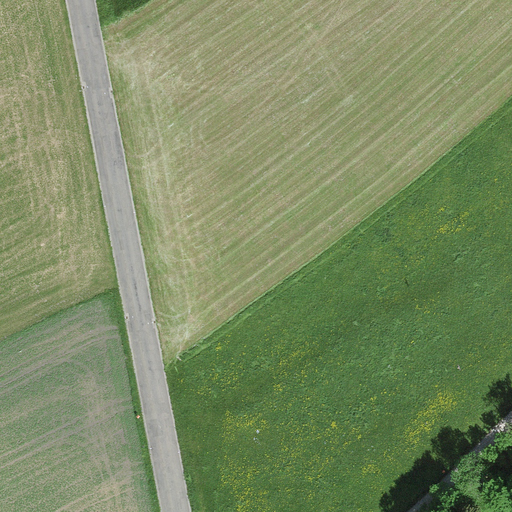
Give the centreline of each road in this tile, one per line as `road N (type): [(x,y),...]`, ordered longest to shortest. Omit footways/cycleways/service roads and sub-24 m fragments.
road 1 (tertiary): [(175,511),(81,0)]
road 2 (track): [(406,511),(511,419)]
